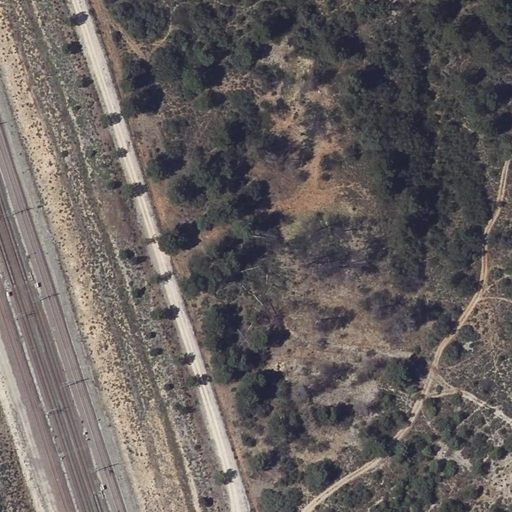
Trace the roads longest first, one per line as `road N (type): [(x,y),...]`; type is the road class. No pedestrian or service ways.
road 1 (track): [(426,399),(440,335),(469,304),(472,238),(511,144)]
road 2 (track): [(296,511),(309,493),(389,441),(426,399),(471,396),(511,422)]
